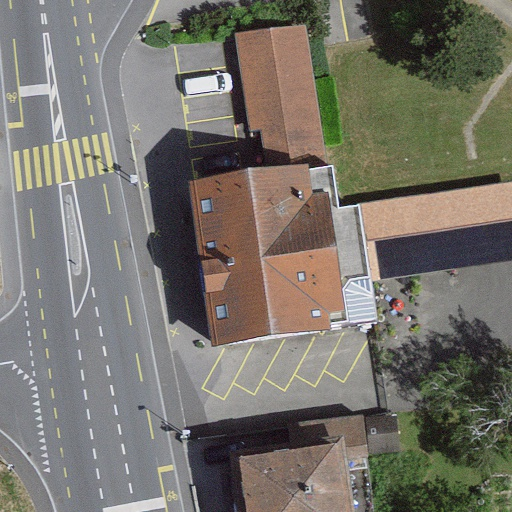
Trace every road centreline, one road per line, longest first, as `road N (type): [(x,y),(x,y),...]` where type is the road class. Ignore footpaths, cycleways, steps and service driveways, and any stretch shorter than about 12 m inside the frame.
road 1 (primary): [(42,0),(90,350)]
road 2 (primary): [(90,350),(108,511)]
